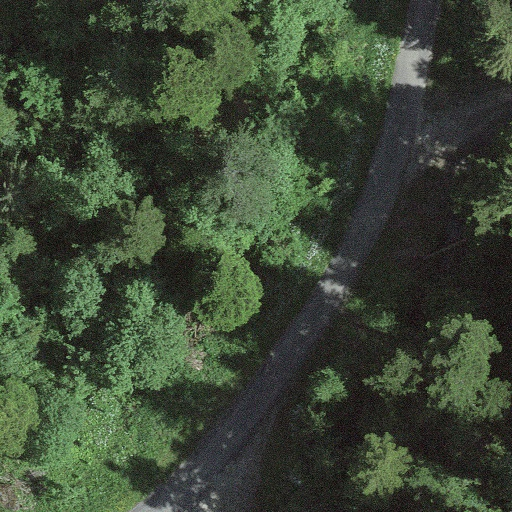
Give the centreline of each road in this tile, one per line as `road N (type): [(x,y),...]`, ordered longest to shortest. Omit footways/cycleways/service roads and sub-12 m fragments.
road 1 (unclassified): [(424,0),(375,203),(356,248),(226,447),(160,511)]
road 2 (track): [(389,149),(511,103)]
